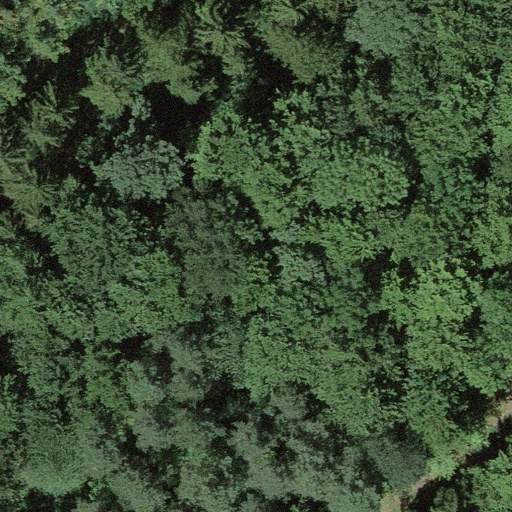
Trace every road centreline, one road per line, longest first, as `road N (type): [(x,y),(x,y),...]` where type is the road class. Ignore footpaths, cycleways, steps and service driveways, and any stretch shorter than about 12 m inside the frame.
road 1 (track): [(511,322),(412,429),(358,511)]
road 2 (track): [(129,0),(0,60)]
